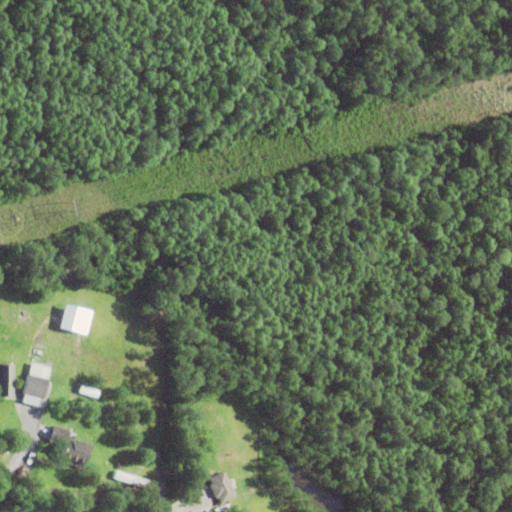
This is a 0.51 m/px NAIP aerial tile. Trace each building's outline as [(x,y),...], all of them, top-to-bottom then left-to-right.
[(0,395),(9,396),(9,363),(0,363),(0,395)] [(41,402),(39,409),(21,404),(23,398),(22,398),(31,365),(51,371),(42,402),(41,402)] [(83,446),(92,448),(85,471),(58,463),(63,446),(50,443),(54,429),(69,433),(67,440),(73,442),(72,445),(83,448),(83,446)] [(231,497),(219,471),(203,477),(215,504),(231,497)] [(113,481),(116,473),(154,485),(152,493),(113,481)]
